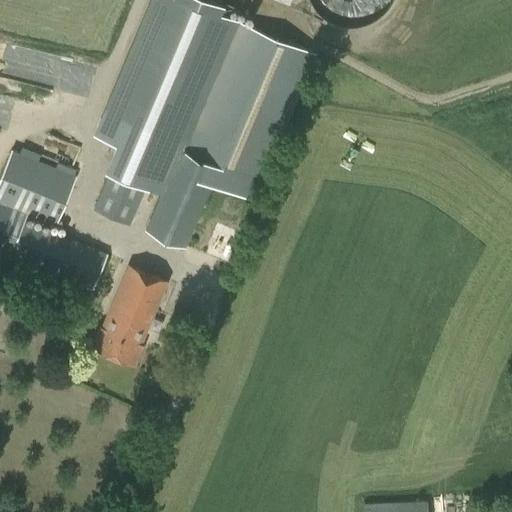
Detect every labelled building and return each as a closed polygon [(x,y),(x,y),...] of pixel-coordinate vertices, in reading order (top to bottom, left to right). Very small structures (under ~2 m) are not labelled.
[(133,158),(168,172),(174,175),(193,129),(190,127),(235,19),(189,0),(152,0),(99,127),(101,136),(135,150),(133,158)] [(185,247),(211,183),(255,201),(316,54),(239,20),(193,129),(174,175),(168,172),(144,230),(185,247)] [(77,175),(10,148),(0,172),(0,252),(92,291),(108,254),(46,227),(48,223),(56,226),(77,175)] [(147,184),(110,167),(92,207),(130,224),(147,184)] [(127,263),(107,311),(149,328),(169,280),(127,263)] [(149,328),(107,311),(101,325),(98,323),(89,345),(135,366),(144,343),(142,342),(149,328)] [(425,511),(425,501),(365,502),(365,511),(425,511)]
